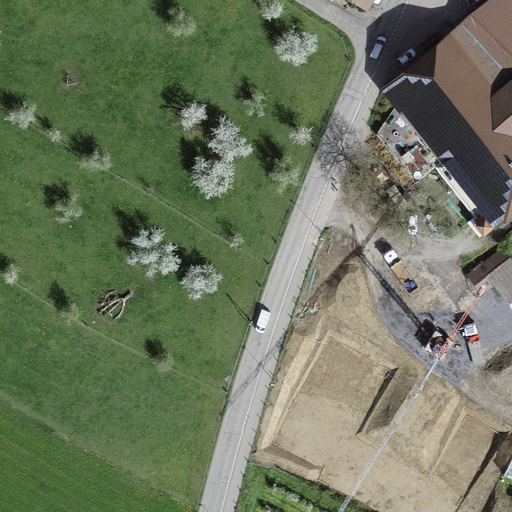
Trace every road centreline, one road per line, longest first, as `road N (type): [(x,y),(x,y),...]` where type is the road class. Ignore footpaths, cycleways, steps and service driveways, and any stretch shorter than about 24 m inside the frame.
road 1 (tertiary): [(218,511),(270,337),(396,0)]
road 2 (track): [(318,208),(359,228),(377,262),(381,300),(412,339),(511,415)]
